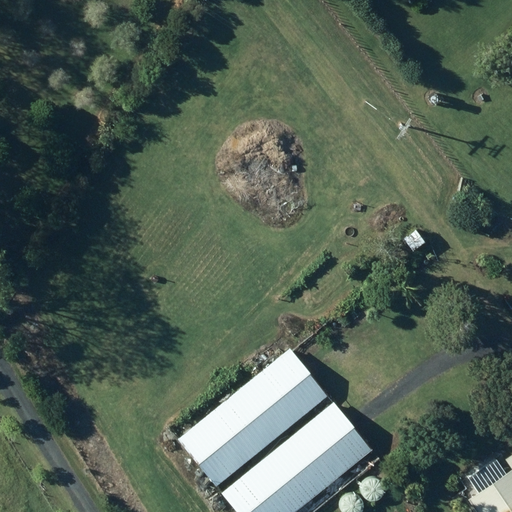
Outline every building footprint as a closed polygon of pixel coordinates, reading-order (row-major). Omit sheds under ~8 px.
[(353,95),(340,104),(348,115),(361,106),(353,95)] [(395,180),(409,170),(392,146),(378,156),(395,180)] [(417,226),(405,234),(415,248),(427,239),(417,226)] [(291,345),(178,435),(215,482),(329,393),(291,345)] [(335,399),(222,488),(241,511),(290,511),(373,446),(335,399)] [(511,465),(469,496),(479,511),(511,511),(511,452),(507,456),(511,462),(511,465)]
